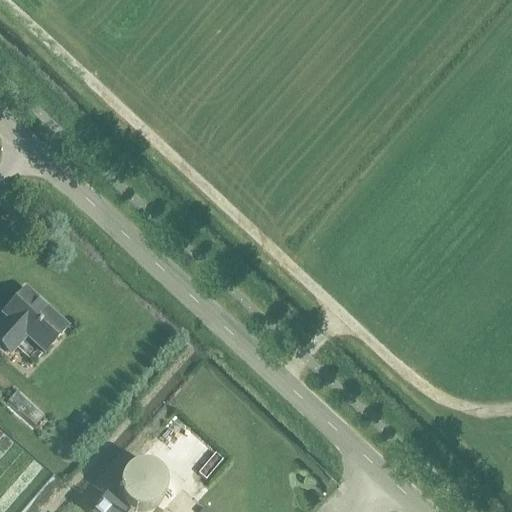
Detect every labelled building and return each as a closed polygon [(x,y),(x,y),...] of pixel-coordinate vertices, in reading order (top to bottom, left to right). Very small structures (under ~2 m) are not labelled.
[(5,319),(0,324),(0,346),(12,357),(27,340),(45,356),(70,328),(26,288),(1,316),(5,319)] [(15,395),(7,404),(34,429),(43,419),(15,395)] [(77,418),(73,423),(73,430),(78,435),(86,435),(90,429),(90,422),(85,417),(77,418)] [(144,511),(171,491),(145,458),(112,484),(134,511),(144,511)] [(122,511),(105,496),(90,511),(122,511)]
